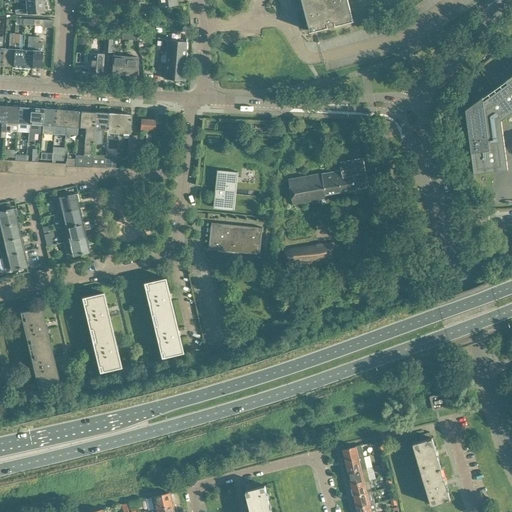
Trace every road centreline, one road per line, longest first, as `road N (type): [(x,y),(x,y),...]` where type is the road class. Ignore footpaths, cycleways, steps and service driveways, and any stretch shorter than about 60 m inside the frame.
road 1 (primary): [(0,469),(239,406),(511,310)]
road 2 (primary): [(511,287),(235,385),(0,444)]
road 3 (residential): [(511,452),(408,106)]
road 4 (residential): [(197,511),(199,485),(308,458),(319,463),(331,511)]
road 5 (residential): [(408,106),(234,101)]
road 6 (residential): [(408,106),(507,0)]
road 7 (residential): [(62,88),(191,98)]
